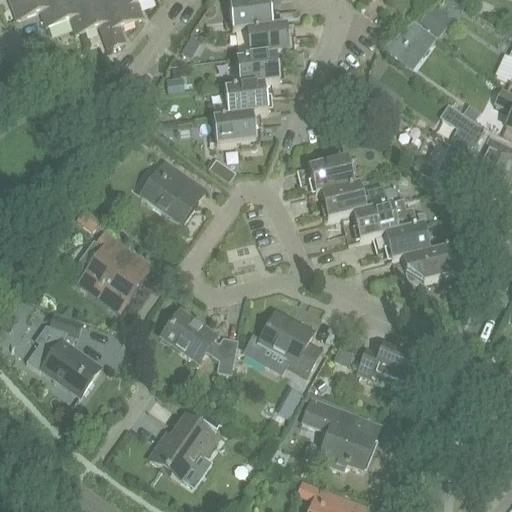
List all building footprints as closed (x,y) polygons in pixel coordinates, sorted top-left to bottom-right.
[(48,13),(43,0),(8,0),(12,11),(16,24),(40,16),(48,13)] [(45,31),(68,23),(77,20),(70,0),(43,0),(48,13),(40,16),(45,31)] [(74,39),(98,31),(106,28),(96,0),(70,0),(77,20),(68,23),(74,39)] [(121,0),(96,0),(106,28),(98,31),(105,53),(126,46),(120,30),(144,22),(138,6),(125,10),(121,0)] [(154,0),(121,0),(125,10),(138,6),(154,0)] [(246,35),(273,32),(269,3),(228,8),(232,37),(246,35)] [(452,24),(437,11),(423,27),(438,40),(452,24)] [(414,26),(384,52),(413,76),(437,44),(414,26)] [(249,63),(277,60),(289,58),(286,31),(273,32),(246,35),(249,63)] [(239,92),(265,89),(280,88),(277,60),(249,63),(236,64),(239,92)] [(377,85),(369,96),(383,106),(391,95),(377,85)] [(239,92),(224,94),(227,122),(254,119),(268,118),(265,89),(239,92)] [(511,98),(500,93),(492,108),(511,117),(505,130),(511,133),(511,98)] [(468,110),(462,119),(473,126),(479,118),(468,110)] [(454,114),(447,128),(455,133),(448,149),(449,150),(468,162),(510,183),(511,179),(511,159),(507,157),(480,144),(485,135),(477,129),(454,114)] [(254,119),(227,122),(213,124),(216,152),(257,148),(254,119)] [(437,174),(432,184),(452,193),(453,193),(458,182),(471,188),(501,203),(510,183),(468,162),(449,150),(447,152),(445,156),(437,174)] [(313,199),(353,189),(346,161),(306,171),(313,199)] [(235,177),(215,163),(208,174),(227,187),(235,177)] [(203,195),(165,168),(141,201),(180,229),(203,195)] [(421,178),(417,186),(419,189),(445,207),(452,193),(432,184),(421,178)] [(325,225),(351,218),(387,209),(383,192),(361,198),(358,187),(353,189),(313,199),(318,198),(325,225)] [(402,205),(387,209),(351,218),(358,245),(383,239),(397,235),(417,230),(412,213),(405,215),(402,205)] [(84,214),(76,226),(92,237),(100,225),(84,214)] [(417,230),(397,235),(383,239),(390,267),(402,264),(430,257),(423,229),(417,230)] [(120,316),(151,271),(104,239),(96,251),(102,255),(80,289),(120,316)] [(414,289),(422,287),(462,277),(455,250),(430,257),(402,264),(407,285),(414,289)] [(231,380),(238,346),(224,343),(219,349),(213,345),(214,343),(178,317),(162,341),(197,367),(205,356),(218,366),(216,377),(231,380)] [(38,347),(25,367),(38,376),(40,373),(79,402),(100,373),(69,351),(77,341),(81,328),(53,319),(52,318),(48,333),(65,339),(61,346),(59,344),(57,347),(55,346),(49,354),(38,347)] [(280,379),(284,371),(305,383),(320,356),(307,349),(313,338),(299,331),(298,332),(275,320),(261,344),(251,338),(241,358),(280,379)] [(404,394),(416,362),(383,349),(379,359),(366,354),(356,379),(370,384),(372,381),(404,394)] [(289,392),(283,404),(296,412),(303,399),(289,392)] [(301,429),(317,435),(330,440),(320,467),(342,476),(345,469),(362,475),(373,445),(350,436),(356,422),(359,416),(307,396),(304,405),(308,407),(301,429)] [(216,445),(185,423),(164,452),(160,450),(149,464),(179,486),(206,448),(211,452),(216,445)] [(364,511),(319,493),(320,492),(301,484),(296,500),(314,506),(311,511),(364,511)]
